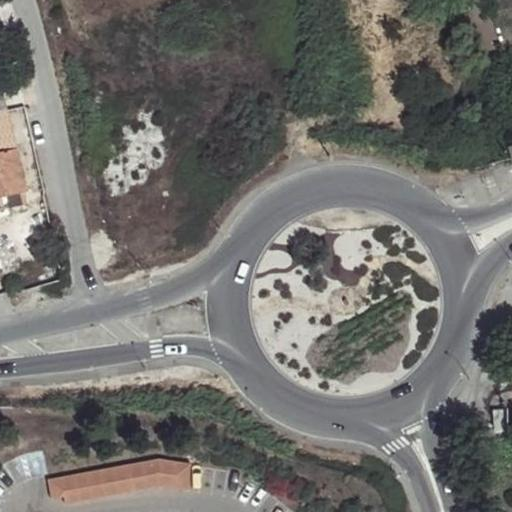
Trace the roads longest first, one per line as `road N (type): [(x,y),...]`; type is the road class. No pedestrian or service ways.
road 1 (residential): [(103,312),(85,275),(22,0)]
road 2 (primary): [(436,231),(405,204),(367,189),(326,187),(287,200),(255,225),(233,260)]
road 3 (primary): [(0,367),(144,348)]
road 4 (primary): [(233,260),(103,312)]
road 5 (primary): [(233,260),(227,329),(260,389)]
road 6 (primary): [(144,348),(200,346),(260,389)]
road 7 (secondary): [(452,511),(431,426),(431,384)]
road 8 (residential): [(214,511),(161,500),(92,511)]
